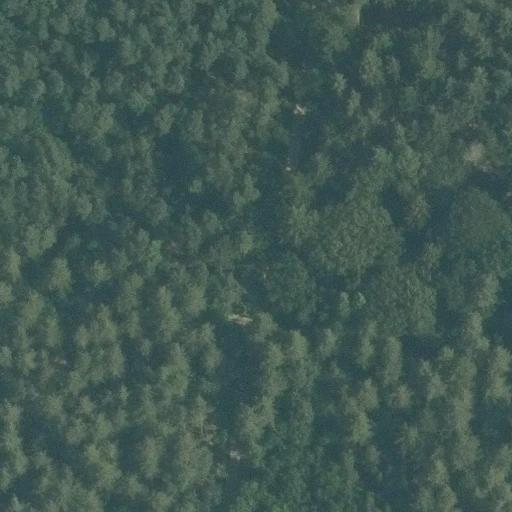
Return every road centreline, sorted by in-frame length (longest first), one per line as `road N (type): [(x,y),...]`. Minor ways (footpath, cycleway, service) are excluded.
road 1 (track): [(324,0),(265,301)]
road 2 (track): [(0,269),(262,318)]
road 3 (track): [(265,301),(400,254),(485,263),(511,275)]
road 4 (track): [(262,318),(511,363)]
road 5 (track): [(224,511),(262,318)]
